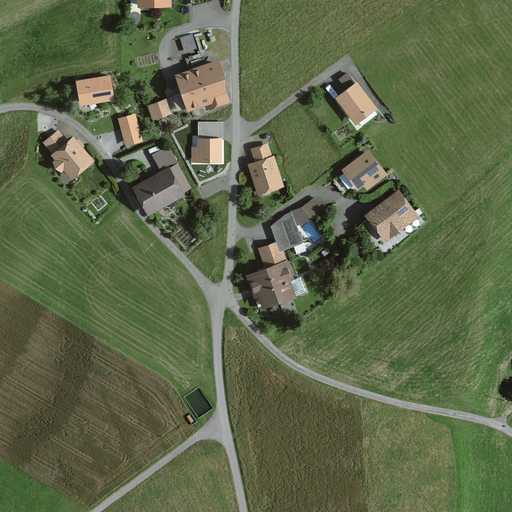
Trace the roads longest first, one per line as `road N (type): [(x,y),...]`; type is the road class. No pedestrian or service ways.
road 1 (unclassified): [(222,297),(308,373),(511,432)]
road 2 (unclassified): [(0,109),(40,108),(83,130),(146,220),(222,297)]
road 3 (unclassified): [(237,0),(235,167),(222,297)]
road 4 (unclassified): [(244,511),(221,395),(222,297)]
road 5 (track): [(100,511),(226,421)]
